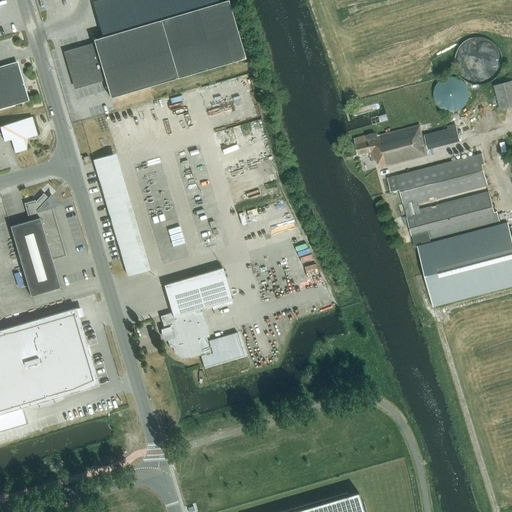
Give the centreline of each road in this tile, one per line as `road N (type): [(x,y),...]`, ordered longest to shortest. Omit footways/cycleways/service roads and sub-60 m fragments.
road 1 (unclassified): [(161,468),(71,161)]
road 2 (track): [(511,292),(435,312),(496,511)]
road 3 (track): [(383,172),(490,138),(511,210)]
road 4 (unclassified): [(71,161),(23,0)]
road 5 (tertiary): [(15,511),(161,468)]
